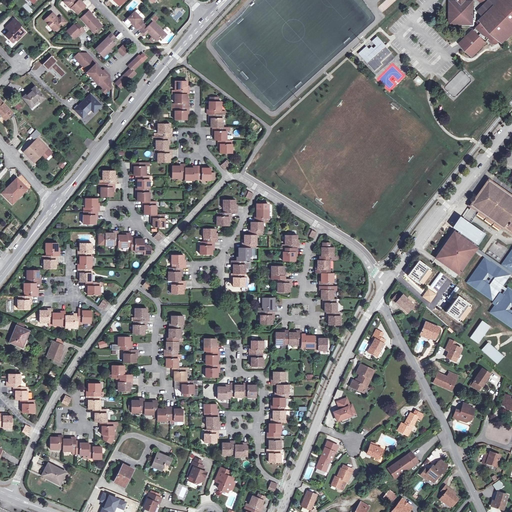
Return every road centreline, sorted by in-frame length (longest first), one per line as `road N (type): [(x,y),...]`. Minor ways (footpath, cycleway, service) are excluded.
road 1 (primary): [(209,18),(54,203)]
road 2 (unclassified): [(395,271),(511,124)]
road 3 (residential): [(377,295),(452,453)]
road 4 (unclassified): [(314,425),(377,295)]
